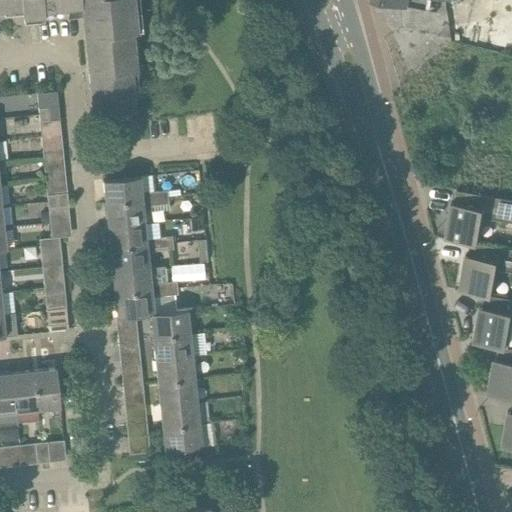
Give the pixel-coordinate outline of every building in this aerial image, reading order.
[(87,6),(89,27),(92,54),(94,74),(88,74),(92,114),(118,112),(118,114),(128,113),(128,110),(135,110),(132,81),(131,71),(136,71),(134,50),(129,50),(128,33),(137,32),(136,22),(133,0),(0,0),(0,9),(13,8),(22,7),(23,17),(44,15),(43,10),(50,10),(87,6)] [(511,0),(495,0),(488,48),(511,51),(511,0)] [(50,121),(60,120),(58,107),(48,108),(50,121)] [(40,122),(50,121),(48,108),(39,109),(40,122)] [(54,164),(64,163),(63,150),(53,151),(54,164)] [(44,165),(54,164),(53,151),(43,152),(44,165)] [(148,192),(142,192),(140,177),(103,181),(105,204),(148,200),(148,193),(148,192)] [(157,192),(158,205),(169,204),(167,191),(157,192)] [(471,243),(477,244),(482,218),(511,222),(511,200),(457,191),(455,203),(453,203),(447,238),(471,243)] [(108,226),(145,222),(144,208),(149,207),(149,206),(158,205),(157,192),(148,193),(148,200),(105,204),(108,226)] [(58,207),(68,206),(67,193),(57,194),(58,207)] [(48,208),(58,207),(57,194),(47,195),(48,208)] [(152,245),(152,239),(152,237),(147,238),(145,222),(108,226),(110,250),(152,245)] [(162,238),(163,251),(173,249),(172,237),(162,238)] [(50,251),(60,250),(59,238),(49,239),(50,251)] [(112,272),(150,268),(148,253),(154,253),(154,251),(163,251),(162,238),(152,239),(152,245),(110,250),(112,272)] [(40,252),(50,251),(49,239),(39,240),(40,252)] [(496,270),(511,272),(511,250),(477,244),(471,243),(469,255),(467,255),(460,291),(485,295),(491,296),(496,270)] [(157,291),(157,284),(157,283),(151,283),(150,268),(112,272),(115,295),(157,291)] [(55,294),(65,293),(63,281),(53,282),(55,294)] [(45,295),(55,294),(53,282),(43,283),(45,295)] [(166,283),(168,296),(178,295),(177,282),(166,283)] [(150,315),(155,313),(153,299),(158,298),(158,297),(168,296),(166,283),(157,284),(157,291),(115,295),(117,318),(150,315)] [(510,322),(511,322),(511,299),(491,296),(485,295),(483,308),(481,307),(474,343),(499,347),(506,348),(510,322)] [(153,338),(190,334),(188,310),(155,313),(150,315),(153,338)] [(0,337),(17,336),(15,314),(3,315),(0,315),(0,337)] [(48,333),(68,331),(68,324),(48,326),(48,333)] [(129,347),(139,346),(137,333),(127,334),(129,347)] [(119,348),(129,347),(127,334),(117,335),(119,348)] [(155,360),(193,356),(190,334),(153,338),(155,360)] [(511,399),(511,349),(506,348),(499,347),(497,360),(494,359),(488,395),(511,399)] [(157,383),(195,379),(193,356),(155,360),(157,383)] [(38,410),(60,407),(56,368),(34,370),(38,410)] [(16,412),(38,410),(34,370),(12,373),(16,412)] [(0,413),(16,412),(12,373),(0,373),(0,413)] [(133,392),(143,391),(142,378),(132,379),(133,392)] [(123,393),(133,392),(132,379),(122,380),(123,393)] [(160,405),(197,401),(195,379),(157,383),(160,405)] [(162,428),(200,425),(197,401),(160,405),(162,428)] [(511,404),(511,412),(508,411),(502,447),(511,448),(511,404)] [(138,437),(148,436),(147,423),(137,425),(138,437)] [(128,438),(138,437),(137,425),(127,426),(128,438)] [(200,425),(162,428),(165,452),(202,448),(200,425)] [(36,454),(49,452),(48,442),(35,444),(36,454)] [(37,464),(50,462),(49,452),(36,454),(37,464)]
